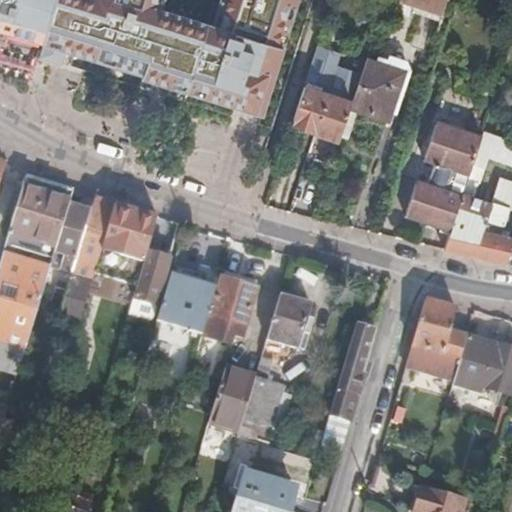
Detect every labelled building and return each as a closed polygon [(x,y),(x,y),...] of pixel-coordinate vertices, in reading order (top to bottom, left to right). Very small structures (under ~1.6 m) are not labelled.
[(0,0),(0,29),(41,42),(53,0),(0,0)] [(53,0),(41,42),(37,56),(61,64),(66,52),(140,75),(139,79),(262,117),(299,0),(219,0),(212,24),(161,9),(163,0),(53,0)] [(401,0),(401,2),(439,15),(444,0),(401,0)] [(378,21),(383,9),(367,3),(362,16),(378,21)] [(352,100),(350,109),(388,122),(404,73),(366,60),(352,100)] [(328,92),(304,85),(291,124),(315,131),(328,92)] [(310,186),(323,190),(350,109),(352,100),(328,92),(315,131),(327,135),(310,186)] [(469,173),(482,135),(437,120),(424,158),(428,159),(421,180),(417,179),(405,215),(450,230),(462,194),(448,189),(455,168),(469,173)] [(488,158),(511,166),(511,141),(483,131),(482,135),(469,173),(462,194),(450,230),(444,249),(473,256),(505,263),(509,251),(511,241),(511,238),(482,232),(487,219),(501,224),(506,209),(511,211),(511,185),(497,180),(490,203),(474,198),(488,158)] [(462,194),(469,173),(455,168),(448,189),(462,194)] [(47,185),(25,178),(4,247),(52,261),(73,193),(47,185)] [(107,204),(93,199),(89,213),(68,283),(57,320),(78,326),(93,277),(115,206),(107,204)] [(135,212),(115,206),(93,277),(136,288),(146,253),(156,219),(135,212)] [(89,213),(69,207),(52,261),(51,264),(61,267),(57,279),(68,283),(89,213)] [(146,253),(136,288),(128,312),(134,314),(138,302),(153,307),(167,260),(146,253)] [(50,268),(2,254),(0,261),(0,371),(18,377),(50,268)] [(214,291),(169,278),(156,322),(201,336),(202,332),(214,291)] [(222,323),(243,330),(255,290),(220,279),(210,315),(223,319),(222,323)] [(309,304),(279,295),(265,342),(301,353),(308,326),(303,325),(309,304)] [(454,381),(467,337),(450,332),(456,311),(426,303),(406,369),(437,379),(438,375),(454,381)] [(373,329),(356,324),(335,396),(356,402),(371,350),(367,349),(373,329)] [(202,332),(201,336),(180,405),(192,408),(212,339),(214,335),(202,332)] [(482,388),(495,345),(467,337),(454,381),(454,383),(481,391),(482,388)] [(511,396),(511,349),(495,345),(482,388),(511,396)] [(209,423),(238,432),(241,425),(254,378),(224,369),(209,423)] [(0,409),(8,411),(18,377),(0,371),(0,409)] [(254,378),(241,425),(270,434),(284,387),(254,378)] [(95,424),(53,412),(49,427),(91,439),(93,433),(95,424)] [(24,433),(19,448),(41,453),(45,439),(24,433)] [(233,511),(289,511),(283,510),(291,486),(246,472),(233,511)] [(33,479),(23,511),(28,511),(44,511),(52,485),(33,479)] [(462,511),(465,501),(421,489),(414,511),(462,511)] [(73,498),(69,511),(87,511),(91,503),(73,498)]
